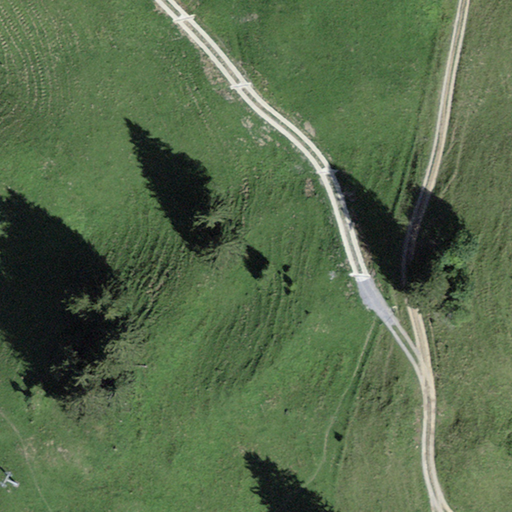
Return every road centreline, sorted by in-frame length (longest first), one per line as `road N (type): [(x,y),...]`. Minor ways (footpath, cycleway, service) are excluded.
road 1 (track): [(385,313),(358,279),(327,180),(286,126),(161,0)]
road 2 (track): [(461,0),(411,295),(425,376)]
road 3 (track): [(425,376),(439,511)]
road 4 (track): [(439,511),(425,376)]
